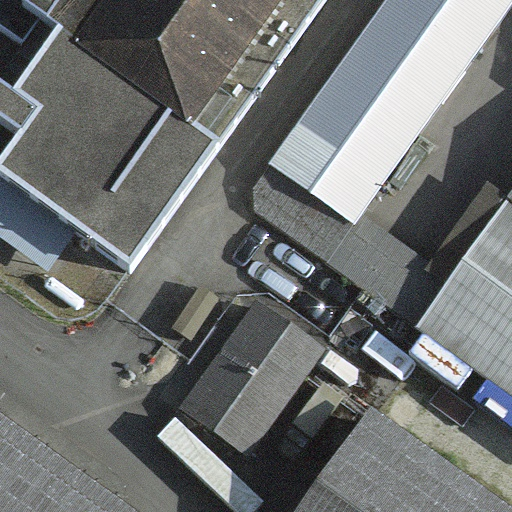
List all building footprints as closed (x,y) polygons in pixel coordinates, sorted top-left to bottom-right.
[(332,0),(0,0),(0,44),(33,68),(0,114),(0,151),(9,157),(0,169),(0,194),(128,286),(332,0)] [(511,1),(511,0),(397,0),(274,178),(352,232),(511,1)] [(511,185),(406,335),(511,409),(511,185)] [(324,358),(261,312),(187,410),(250,457),(324,358)] [(492,511),(370,424),(306,511),(492,511)] [(104,511),(0,438),(0,511),(104,511)]
